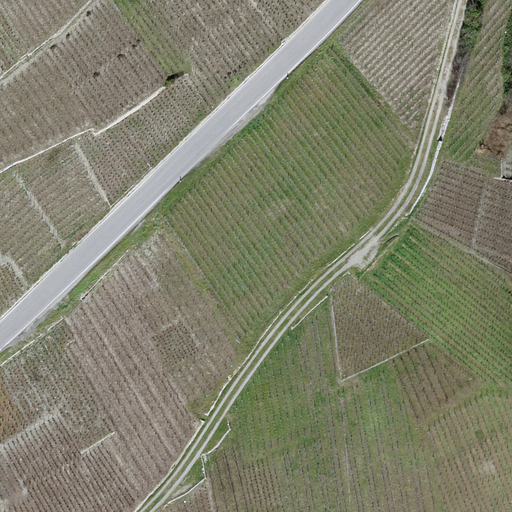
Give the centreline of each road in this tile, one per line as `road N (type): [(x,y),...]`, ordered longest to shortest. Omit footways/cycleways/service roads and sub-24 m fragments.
road 1 (track): [(464,0),(408,193),(264,345),(144,511)]
road 2 (tertiary): [(0,340),(350,0)]
